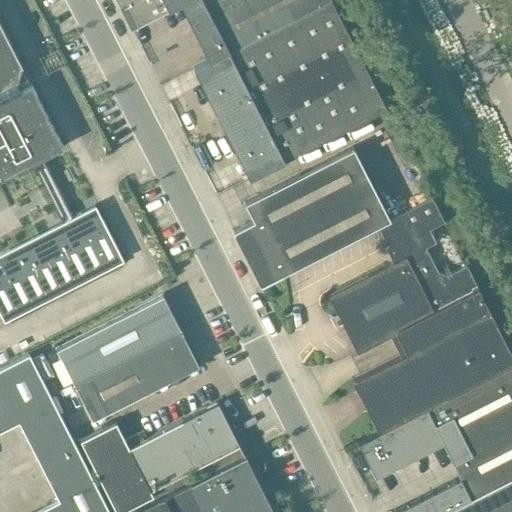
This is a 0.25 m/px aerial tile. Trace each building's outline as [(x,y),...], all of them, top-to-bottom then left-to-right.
[(179,2),(182,0),(115,0),(129,27),(179,2)] [(182,0),(179,2),(209,59),(323,0),(182,0)] [(331,0),(323,0),(209,59),(192,67),(193,69),(202,86),(218,118),(222,116),(227,125),(223,127),(239,159),(249,178),(386,107),(331,0)] [(62,146),(30,84),(21,88),(16,79),(20,65),(21,65),(0,23),(0,176),(1,177),(32,161),(42,156),(62,146)] [(389,218),(352,146),(244,202),(253,219),(232,230),(259,283),(376,225),(389,218)] [(73,216),(42,156),(32,161),(62,221),(73,216)] [(351,379),(378,431),(511,362),(511,355),(466,264),(447,274),(436,272),(433,270),(427,258),(428,253),(425,246),(435,241),(429,228),(443,221),(431,197),(389,218),(376,225),(395,261),(328,295),(356,350),(395,330),(406,351),(351,379)] [(62,221),(0,252),(0,314),(3,320),(122,260),(94,205),(73,216),(62,221)] [(198,364),(162,293),(55,348),(91,419),(198,364)] [(54,370),(45,352),(34,358),(43,375),(54,370)] [(109,511),(28,353),(0,367),(0,429),(18,421),(58,499),(31,511),(109,511)] [(438,511),(511,474),(511,362),(378,431),(357,441),(374,475),(441,441),(459,476),(393,510),(393,511),(438,511)] [(217,401),(194,413),(146,437),(142,430),(124,439),(115,420),(79,439),(116,511),(152,494),(154,498),(199,475),(194,466),(239,444),(217,401)] [(274,511),(245,453),(129,511),(274,511)] [(511,511),(511,474),(438,511),(511,511)]
